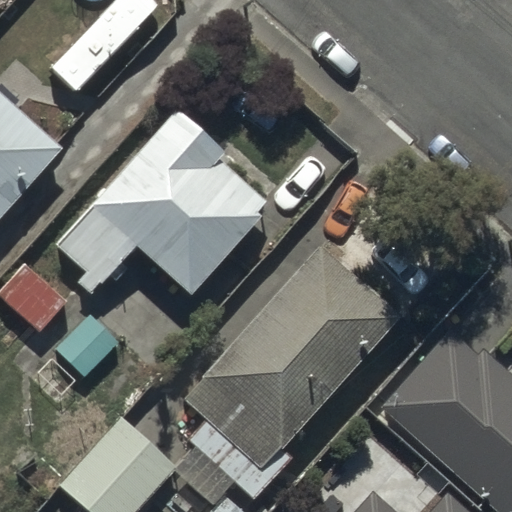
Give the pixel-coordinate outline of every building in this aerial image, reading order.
[(0,205),(64,136),(0,81),(0,205)] [(226,139),(175,95),(54,234),(86,262),(77,272),(91,285),(138,231),(193,279),(270,190),(219,146),(226,139)] [(399,305),(319,234),(182,389),(204,408),(186,428),(198,438),(176,463),(215,494),(235,471),(254,488),(292,446),(282,437),(399,305)] [(0,287),(39,323),(67,292),(26,255),(0,283),(0,287)] [(118,334),(90,308),(56,344),(84,370),(118,334)] [(448,322),(381,396),(509,511),(511,511),(511,370),(481,342),(476,348),(448,322)] [(98,511),(130,511),(177,459),(123,411),(61,478),(98,511)] [(424,511),(407,511),(375,484),(350,511),(481,511),(449,484),(424,511)]
